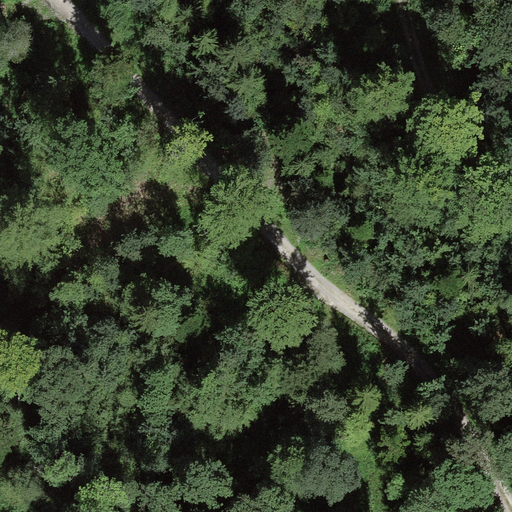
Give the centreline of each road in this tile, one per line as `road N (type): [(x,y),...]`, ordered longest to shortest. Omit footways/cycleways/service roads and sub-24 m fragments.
road 1 (track): [(507,511),(436,413),(403,339),(257,199),(75,0)]
road 2 (track): [(407,0),(450,129),(511,217)]
